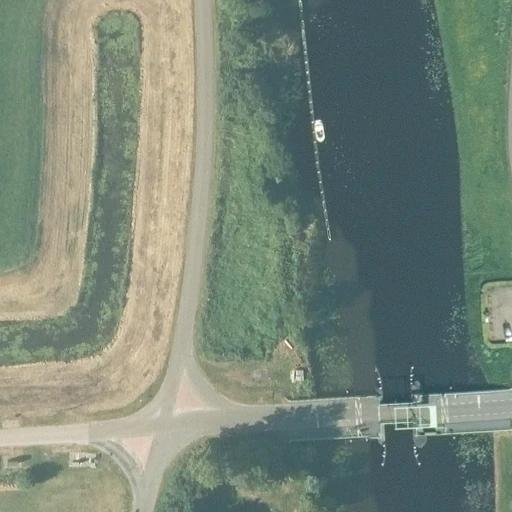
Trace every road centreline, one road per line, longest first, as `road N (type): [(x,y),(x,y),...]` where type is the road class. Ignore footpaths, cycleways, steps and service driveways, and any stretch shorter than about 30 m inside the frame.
road 1 (unclassified): [(179,354),(205,152),(202,0)]
road 2 (tertiary): [(511,406),(230,423)]
